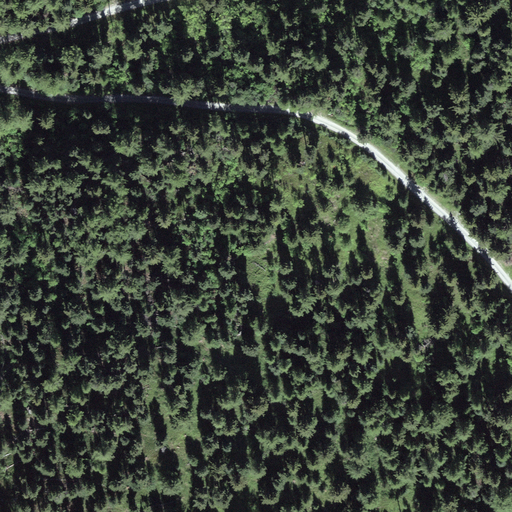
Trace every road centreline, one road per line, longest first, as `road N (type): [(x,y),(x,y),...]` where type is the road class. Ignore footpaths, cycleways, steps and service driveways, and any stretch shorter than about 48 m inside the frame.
road 1 (track): [(511,298),(478,254),(359,144),(306,117),(44,100),(0,89)]
road 2 (track): [(0,38),(149,0)]
